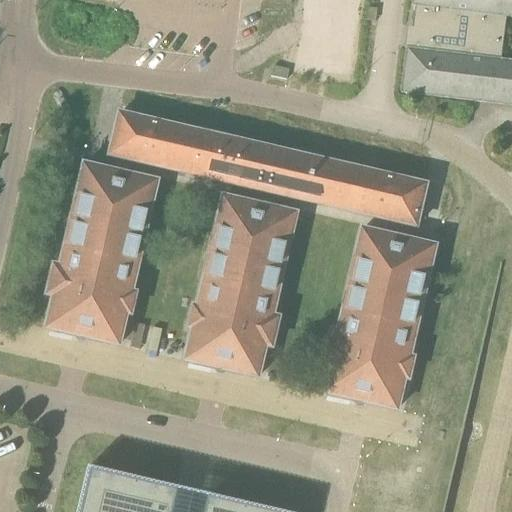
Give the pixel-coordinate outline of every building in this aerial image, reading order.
[(400,94),(502,106),(503,97),(511,97),(511,0),(411,0),(410,7),(415,7),(409,50),(405,50),(400,94)] [(272,68),(270,77),(286,81),(288,71),(272,68)] [(116,159),(128,162),(393,224),(414,229),(424,187),(389,179),(389,180),(375,177),(376,176),(276,153),(265,151),(165,127),(165,128),(152,125),(152,124),(117,116),(108,157),(116,159)] [(155,184),(125,177),(113,174),(82,167),(58,270),(52,269),(45,297),(51,299),(44,331),(117,347),(124,315),(128,316),(133,296),(129,295),(155,184)] [(294,217),(264,210),(252,207),(221,199),(196,311),(192,310),(187,330),(191,331),(183,363),(256,380),(264,348),(270,349),(277,320),(270,319),(294,217)] [(433,249),(402,242),(390,239),(360,232),(336,335),(330,333),(323,362),(330,363),(322,395),(395,412),(402,380),(406,381),(411,361),(407,360),(433,249)] [(274,511),(85,468),(75,511),(274,511)]
